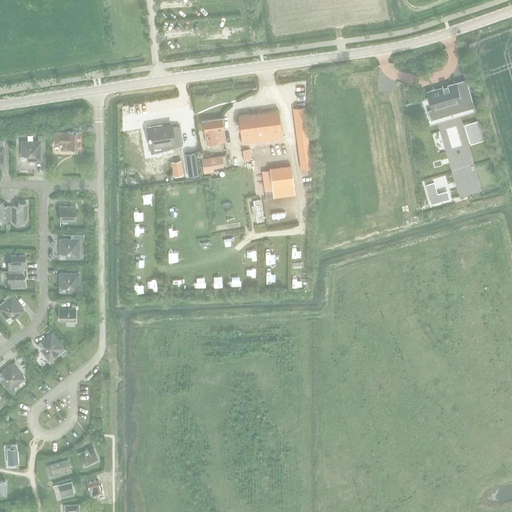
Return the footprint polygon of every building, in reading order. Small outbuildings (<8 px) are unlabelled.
[(435,89),(426,91),(431,110),(439,108),(440,112),(454,108),(455,112),(463,109),(462,106),(473,103),(468,85),(458,88),(456,82),(442,86),(443,89),(435,91),(435,89)] [(301,168),(312,167),(304,106),(293,108),(301,168)] [(242,143),(282,138),(279,109),(238,115),(242,143)] [(218,141),(224,141),(223,131),(222,131),(221,128),(224,128),(222,117),(202,120),(204,131),(205,131),(207,143),(218,142),(218,141)] [(478,120),(470,122),(476,141),(483,139),(478,120)] [(171,123),(147,126),(150,142),(150,145),(166,143),(167,148),(182,144),(180,125),(172,125),(171,123)] [(81,145),(81,131),(68,131),(68,132),(55,132),(55,143),(61,143),(61,149),(68,149),(68,147),(78,147),(78,155),(84,155),(84,145),(81,145)] [(40,160),(40,141),(44,141),(44,134),(38,134),(38,141),(21,141),(21,155),(30,155),(30,160),(40,160)] [(250,148),(243,149),(244,159),(251,158),(250,148)] [(198,175),(195,151),(185,152),(188,176),(198,175)] [(203,167),(223,164),(222,155),(201,158),(203,167)] [(274,197),(294,194),(291,165),(270,168),(274,197)] [(434,182),(426,184),(432,203),(439,201),(434,182)] [(12,213),(12,206),(9,206),(9,205),(3,205),(3,203),(0,202),(0,217),(2,218),(2,220),(9,220),(9,219),(9,213),(12,213)] [(9,213),(9,219),(12,219),(12,220),(18,220),(18,218),(26,218),(27,203),(18,203),(18,206),(12,206),(12,213),(9,213)] [(76,220),(76,206),(60,206),(60,220),(76,220)] [(83,240),(84,234),(71,234),(71,239),(60,239),(60,253),(68,253),(68,258),(79,258),(79,240),(83,240)] [(15,272),(22,272),(22,269),(23,269),(23,263),(25,263),(25,255),(10,255),(10,263),(8,263),(8,269),(9,269),(15,269),(15,272)] [(23,272),(22,272),(15,272),(15,269),(9,269),(9,272),(8,272),(8,279),(10,279),(10,287),(25,287),(25,278),(23,278),(23,272)] [(79,292),(79,273),(60,272),(60,287),(68,287),(68,292),(79,292)] [(16,317),(24,310),(10,292),(4,297),(6,300),(0,304),(0,310),(6,318),(13,313),(16,317)] [(75,320),(75,303),(71,303),(71,308),(59,308),(59,320),(75,320)] [(49,359),(64,347),(52,333),(41,342),(46,348),(42,351),(49,359)] [(13,394),(16,391),(13,387),(24,378),(12,363),(1,372),(6,379),(3,381),(13,394)] [(16,448),(16,444),(11,444),(11,448),(7,448),(8,463),(18,463),(17,448),(16,448)] [(97,456),(93,448),(89,450),(88,450),(88,449),(87,449),(87,448),(86,448),(85,449),(84,449),(84,450),(84,451),(85,453),(82,454),(82,453),(79,454),(83,463),(97,456)] [(71,471),(68,460),(51,464),(53,472),(66,469),(67,472),(71,471)] [(104,490),(98,478),(91,482),(91,481),(86,484),(89,489),(91,488),(95,495),(104,490)] [(62,496),(74,493),(71,481),(59,484),(62,496)]
